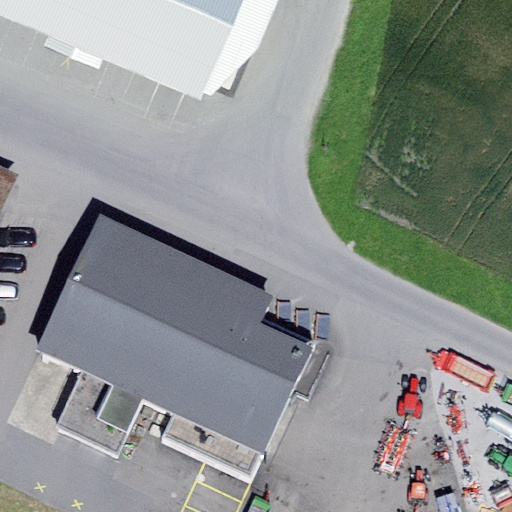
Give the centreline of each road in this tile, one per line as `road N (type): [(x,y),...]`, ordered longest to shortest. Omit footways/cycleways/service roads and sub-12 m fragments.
road 1 (unclassified): [(511,379),(253,256)]
road 2 (unclassified): [(253,256),(0,145)]
road 3 (unclassified): [(253,256),(303,0)]
